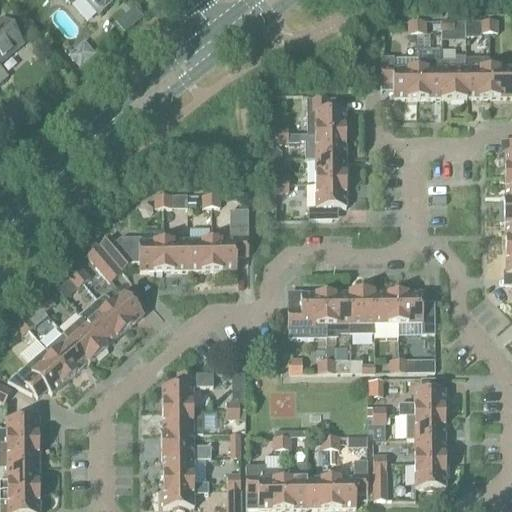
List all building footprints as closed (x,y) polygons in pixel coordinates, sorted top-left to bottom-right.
[(116,2),(114,0),(63,0),(69,6),(75,0),(82,0),(98,18),(116,2)] [(135,10),(118,24),(125,32),(142,19),(135,10)] [(0,83),(6,78),(0,70),(0,65),(22,47),(0,23),(0,22),(0,83)] [(488,24),(488,36),(496,36),(496,24),(488,24)] [(416,25),(416,37),(424,37),(424,25),(416,25)] [(452,33),(452,25),(440,25),(440,33),(452,33)] [(78,68),(91,57),(83,48),(71,59),(78,68)] [(417,103),(416,73),(393,73),(393,61),(380,61),(380,89),(392,89),(392,104),(417,103)] [(465,105),(465,72),(464,64),(440,65),(441,105),(465,105)] [(440,105),(441,105),(440,65),(416,65),(416,73),(417,103),(440,103),(440,105)] [(465,103),(489,103),(489,72),(465,72),(465,105),(465,103)] [(511,72),(489,72),(489,103),(511,102),(511,72)] [(306,140),(344,139),(344,115),(330,115),(330,103),(306,103),(306,140)] [(276,140),(287,140),(287,132),(276,132),(276,140)] [(314,164),(344,163),(344,139),(306,140),(298,140),(298,146),(305,146),(305,164),(314,164)] [(504,181),(511,180),(511,144),(503,145),(504,181)] [(314,188),(345,187),(344,163),(314,164),(314,188)] [(276,188),(287,188),(287,180),(276,180),(276,188)] [(345,187),(314,188),(314,213),(306,213),(307,225),(336,224),(336,212),(345,212),(345,187)] [(162,199),(162,211),(170,211),(170,199),(162,199)] [(194,202),(186,202),(186,211),(195,211),(194,202)] [(511,204),(504,205),(504,204),(503,204),(503,205),(502,205),(503,229),(503,230),(505,230),(505,229),(511,228),(511,204)] [(377,222),(396,222),(397,206),(377,206),(377,222)] [(210,245),(211,275),(235,275),(235,260),(247,260),(247,216),(234,216),(234,245),(210,245)] [(505,253),(511,252),(511,228),(505,229),(505,230),(503,230),(503,229),(503,230),(504,230),(505,253)] [(163,276),(162,245),(140,246),(140,242),(119,242),(113,247),(108,241),(98,249),(121,275),(130,267),(138,267),(138,276),(163,276)] [(163,276),(187,276),(186,245),(162,245),(163,276)] [(187,276),(211,275),(210,245),(186,245),(187,276)] [(108,287),(121,276),(98,249),(85,261),(108,287)] [(75,278),(82,287),(89,281),(81,273),(75,278)] [(77,292),(82,287),(75,278),(69,283),(77,292)] [(99,307),(124,335),(142,319),(122,296),(111,306),(107,301),(103,300),(98,304),(99,307)] [(373,337),(373,328),(372,296),(348,297),(349,338),(373,337)] [(397,328),(396,298),(372,298),(372,296),(373,328),(397,328)] [(336,338),(349,338),(348,297),(347,297),(347,298),(324,298),(325,329),(325,341),(336,341),(336,338)] [(396,298),(397,328),(421,328),(421,338),(433,338),(433,307),(421,307),(421,297),(396,298)] [(312,329),(325,329),(324,298),(299,299),(300,315),(287,315),(287,343),(313,343),(312,329)] [(43,315),(53,307),(47,301),(38,309),(43,315)] [(124,335),(99,307),(97,305),(79,320),(81,322),(107,352),(106,351),(124,335)] [(20,325),(27,334),(34,328),(26,320),(20,325)] [(88,368),(107,352),(81,322),(62,337),(88,368)] [(22,339),(27,334),(20,325),(15,330),(22,339)] [(88,368),(62,337),(44,353),(49,359),(69,382),(87,367),(88,368)] [(398,366),(398,377),(434,377),(434,365),(405,366),(404,352),(397,352),(398,366)] [(69,382),(49,359),(44,353),(15,378),(37,402),(46,394),(50,398),(69,382)] [(301,360),(285,361),(286,378),(302,377),(301,360)] [(350,366),(350,367),(350,377),(374,377),(374,369),(361,369),(361,366),(350,366)] [(389,377),(398,377),(398,366),(389,366),(389,377)] [(336,378),(350,377),(350,367),(335,367),(336,378)] [(192,415),(191,393),(210,393),(210,379),(177,379),(177,391),(161,391),(161,416),(192,415)] [(398,380),(396,392),(409,394),(411,381),(398,380)] [(413,420),(444,420),(443,395),(443,383),(420,383),(420,395),(413,395),(413,420)] [(0,407),(2,409),(9,396),(0,390),(0,407)] [(227,415),(244,415),(244,407),(227,407),(227,415)] [(371,421),(384,421),(384,412),(365,412),(365,421),(371,421)] [(162,440),(192,439),(192,415),(161,416),(161,439),(162,439),(162,440)] [(414,444),(444,444),(444,420),(413,420),(414,444)] [(384,421),(371,421),(371,429),(384,429),(384,421)] [(0,448),(37,448),(37,423),(7,423),(7,434),(0,434),(0,448)] [(192,450),(192,439),(162,440),(162,439),(161,439),(160,439),(160,440),(160,464),(162,464),(192,463),(210,463),(210,450),(192,450)] [(230,463),(239,463),(238,439),(230,439),(230,463)] [(272,454),(281,454),(281,442),(272,442),(272,454)] [(281,442),(281,454),(290,454),(290,442),(281,442)] [(329,442),(329,453),(338,453),(338,442),(329,442)] [(414,468),(444,468),(444,444),(414,444),(414,468)] [(0,472),(38,472),(37,448),(0,448),(0,472)] [(373,469),(385,468),(385,460),(372,460),(373,469)] [(162,488),(192,487),(192,463),(162,464),(162,488)] [(330,483),(329,511),(354,511),(354,496),(366,496),(366,466),(354,466),(354,483),(330,483)] [(305,511),(306,483),(305,468),(296,468),(296,474),(281,474),(282,483),(281,511),(305,511)] [(385,468),(373,469),(373,506),(385,505),(385,468)] [(444,468),(414,468),(414,493),(444,492),(444,468)] [(281,511),(282,483),(281,474),(264,474),(264,470),(245,470),(245,487),(245,511),(281,511)] [(0,495),(38,496),(38,472),(0,472),(0,495)] [(226,487),(239,487),(239,478),(226,478),(226,487)] [(305,511),(329,511),(330,483),(306,483),(305,511)] [(192,511),(193,510),(192,499),(206,499),(206,487),(192,487),(162,488),(162,511),(192,511)] [(226,493),(226,495),(226,511),(239,511),(239,493),(226,493)] [(38,511),(38,496),(0,495),(0,511),(38,511)]
